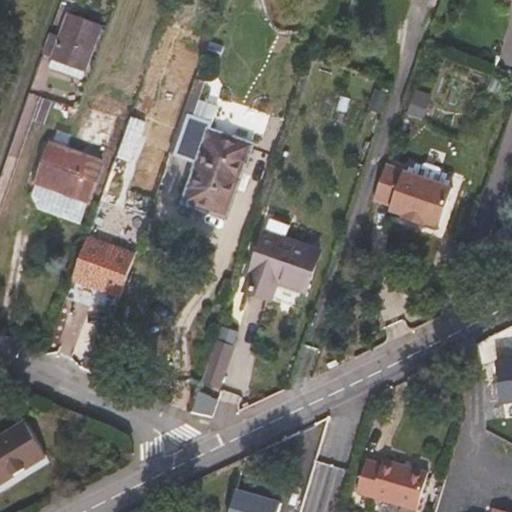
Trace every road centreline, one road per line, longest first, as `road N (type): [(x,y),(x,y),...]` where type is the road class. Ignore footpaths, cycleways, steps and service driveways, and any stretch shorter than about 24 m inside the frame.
road 1 (residential): [(211,442),(511,297)]
road 2 (residential): [(0,349),(211,442)]
road 3 (residential): [(101,511),(211,442)]
